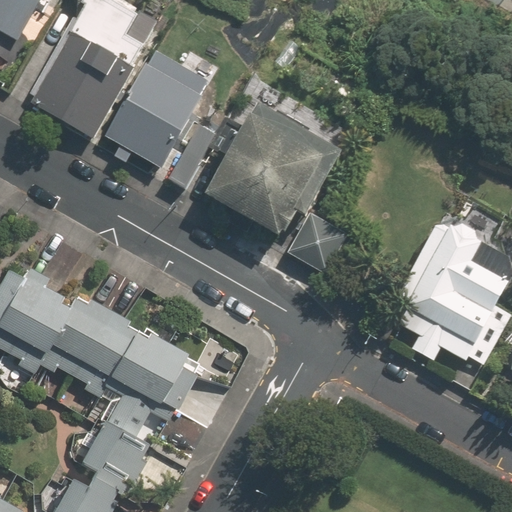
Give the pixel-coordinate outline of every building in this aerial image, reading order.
[(0,0),(0,34),(19,45),(44,0),(0,0)] [(67,0),(81,8),(26,102),(98,143),(134,80),(131,78),(158,33),(114,7),(117,0),(67,0)] [(154,56),(103,144),(155,174),(206,85),(154,56)] [(221,161),(200,198),(288,248),(340,159),(251,109),(240,129),(230,123),(211,155),(221,161)] [(189,124),(159,178),(184,193),(216,140),(189,124)] [(289,252),(326,274),(348,238),(311,215),(289,252)] [(446,347),(472,360),(511,282),(511,248),(482,236),(483,225),(466,217),(456,221),(450,219),(436,226),(389,318),(422,335),(416,348),(439,360),(446,347)] [(113,511),(144,454),(142,453),(148,440),(138,435),(155,404),(172,413),(200,361),(10,259),(0,278),(0,345),(21,357),(18,363),(35,373),(42,361),(56,368),(59,363),(87,378),(85,384),(112,398),(51,511),(27,511),(0,497),(0,511),(113,511)]
